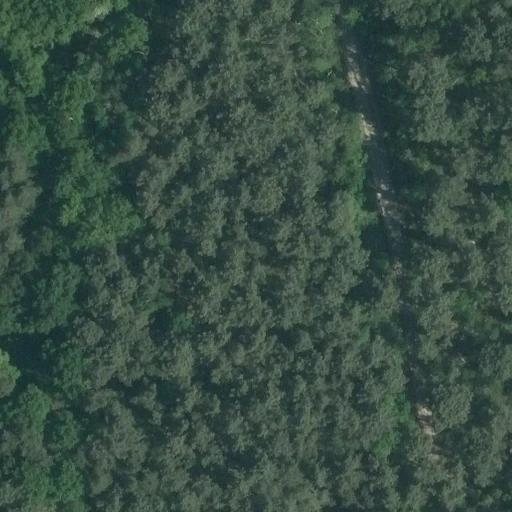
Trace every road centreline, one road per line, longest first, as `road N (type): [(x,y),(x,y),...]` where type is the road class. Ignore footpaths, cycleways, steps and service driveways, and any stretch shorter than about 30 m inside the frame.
road 1 (track): [(340,0),(442,511)]
road 2 (unclassified): [(155,0),(81,65),(0,305)]
